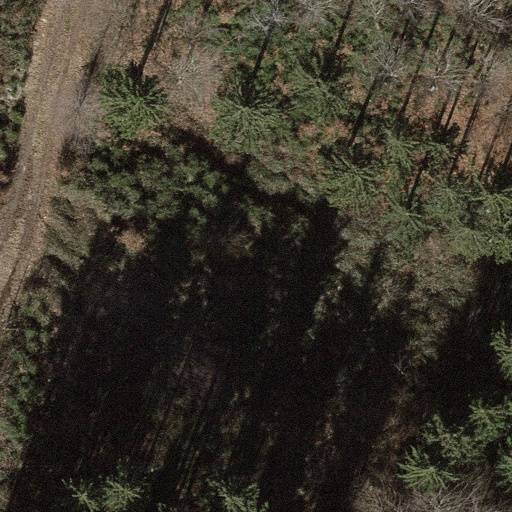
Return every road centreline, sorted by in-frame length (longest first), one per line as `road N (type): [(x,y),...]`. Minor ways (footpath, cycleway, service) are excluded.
road 1 (motorway): [(0,486),(298,0)]
road 2 (track): [(67,0),(25,234),(0,275)]
